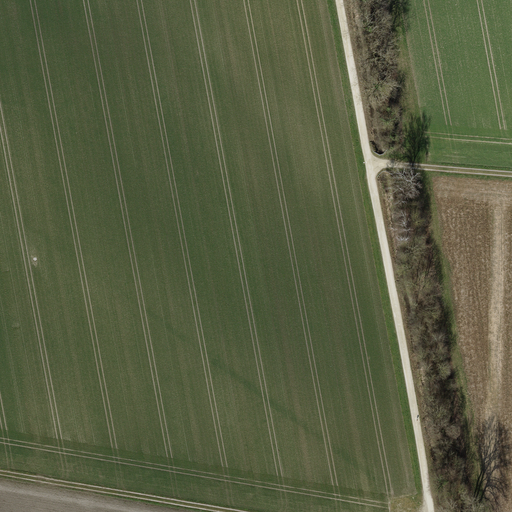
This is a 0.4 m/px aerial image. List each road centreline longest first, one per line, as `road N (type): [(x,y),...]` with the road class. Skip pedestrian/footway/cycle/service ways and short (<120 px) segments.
road 1 (track): [(339,0),(429,511)]
road 2 (track): [(0,472),(237,511)]
road 3 (track): [(511,173),(369,165)]
